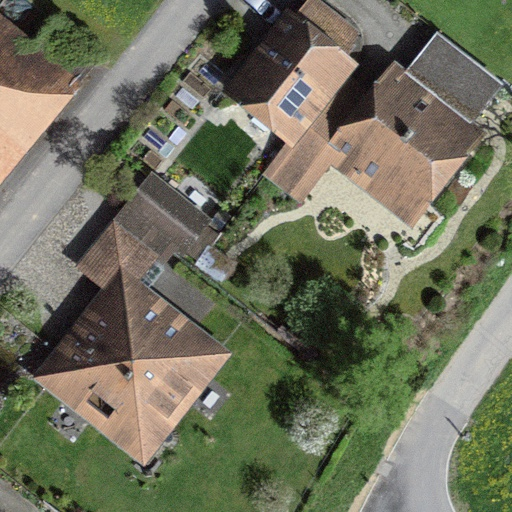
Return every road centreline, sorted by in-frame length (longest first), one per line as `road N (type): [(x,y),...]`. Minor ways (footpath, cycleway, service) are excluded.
road 1 (residential): [(0,246),(194,0)]
road 2 (unclassified): [(511,319),(433,428),(388,511)]
